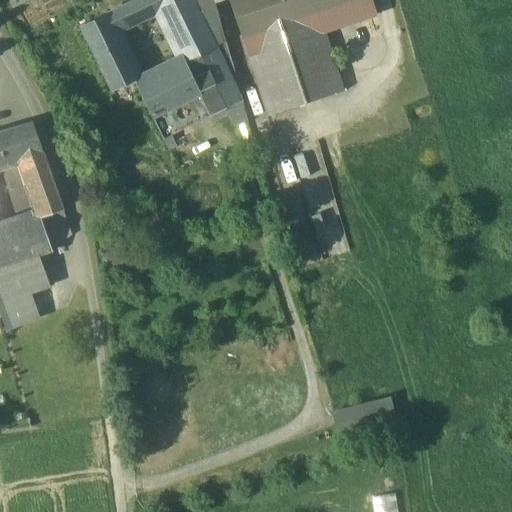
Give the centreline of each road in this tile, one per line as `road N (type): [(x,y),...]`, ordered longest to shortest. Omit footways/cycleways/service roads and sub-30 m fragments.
road 1 (track): [(118,492),(246,454),(314,421),(320,395),(245,163),(380,103),(396,65),(382,0)]
road 2 (residential): [(0,38),(74,206),(93,286),(121,511)]
